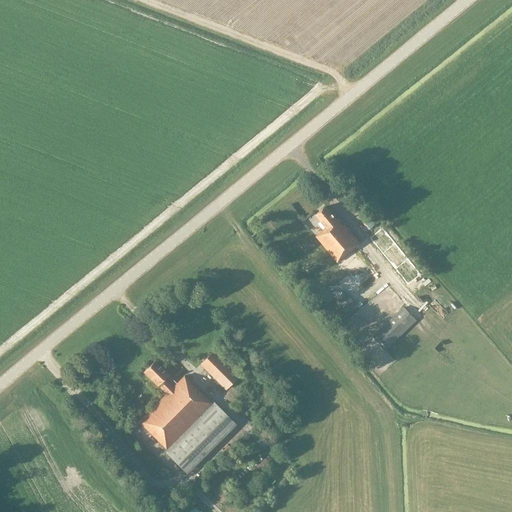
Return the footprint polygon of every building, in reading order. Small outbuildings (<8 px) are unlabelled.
[(326,228),(316,237),(358,287),(376,272),(355,248),(360,244),(337,218),(336,219),(325,207),(315,215),(326,228)] [(363,221),(369,228),(374,225),(367,218),(363,221)] [(367,238),(392,269),(405,284),(417,274),(405,259),(399,263),(374,232),(367,238)] [(344,293),(335,301),(347,316),(357,308),(344,293)] [(375,335),(387,348),(416,320),(404,308),(375,335)] [(445,348),(448,338),(443,337),(440,346),(445,348)] [(212,352),(200,365),(225,390),(237,377),(212,352)] [(166,394),(138,422),(167,450),(165,452),(182,470),(231,421),(214,403),(212,405),(184,376),(176,384),(168,376),(168,375),(154,361),(143,372),(157,386),(158,386),(166,394)]
